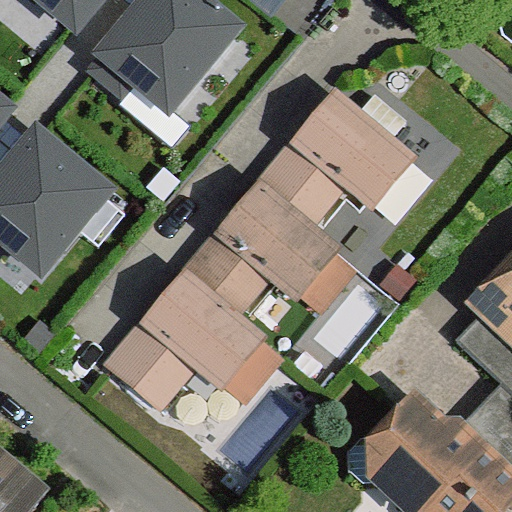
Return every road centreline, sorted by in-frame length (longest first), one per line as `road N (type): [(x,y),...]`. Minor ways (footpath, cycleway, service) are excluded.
road 1 (residential): [(157,511),(0,380)]
road 2 (residential): [(511,88),(406,0)]
